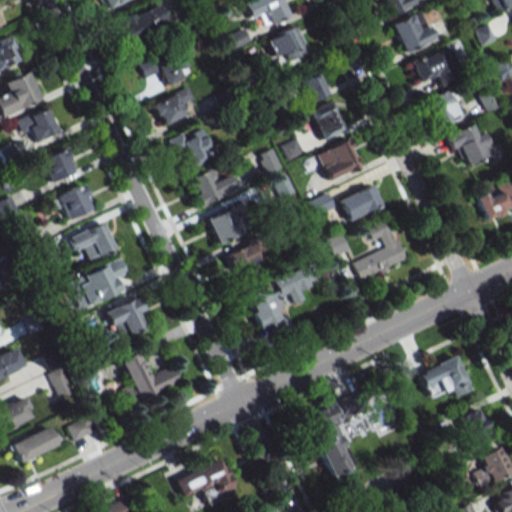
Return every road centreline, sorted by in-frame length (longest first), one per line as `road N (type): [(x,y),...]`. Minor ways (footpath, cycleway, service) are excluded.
road 1 (residential): [(290,511),(41,0)]
road 2 (tertiary): [(56,489),(511,267)]
road 3 (residential): [(324,0),(511,386)]
